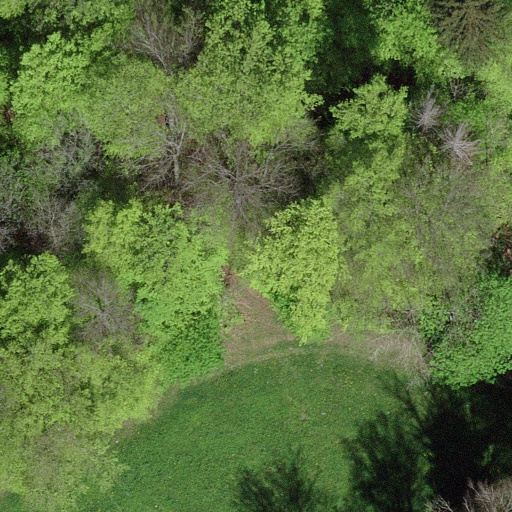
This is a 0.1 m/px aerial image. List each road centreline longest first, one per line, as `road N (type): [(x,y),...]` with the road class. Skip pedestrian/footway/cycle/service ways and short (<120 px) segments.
road 1 (track): [(511,361),(433,357),(349,324),(132,214)]
road 2 (track): [(0,124),(132,214)]
